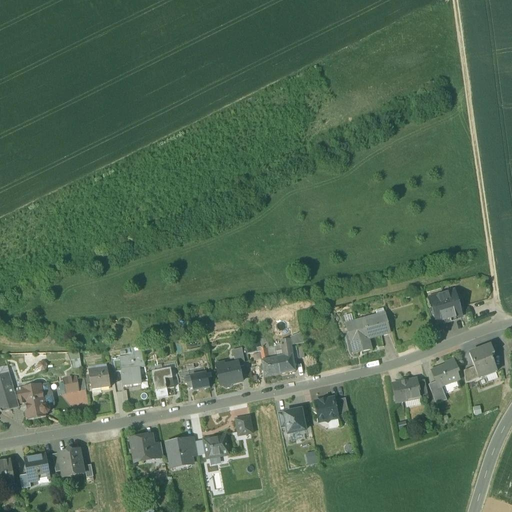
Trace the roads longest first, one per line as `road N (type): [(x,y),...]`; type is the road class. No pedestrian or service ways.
road 1 (residential): [(0,444),(251,399),(511,324)]
road 2 (track): [(491,266),(294,312),(67,350),(0,351)]
road 3 (track): [(501,327),(454,0)]
